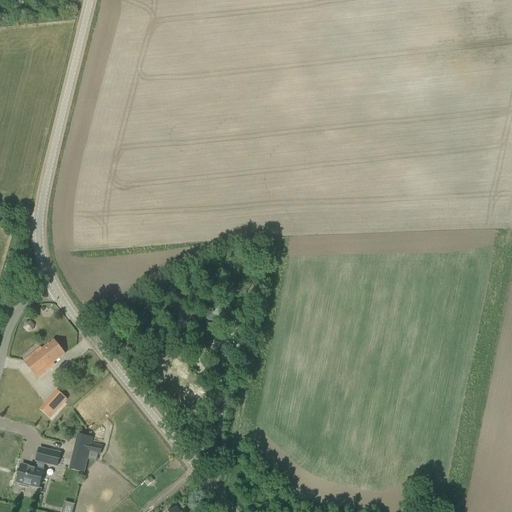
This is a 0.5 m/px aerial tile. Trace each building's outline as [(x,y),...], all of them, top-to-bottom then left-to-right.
[(205,322),(217,328),(221,319),(209,314),(205,322)] [(207,349),(217,328),(205,322),(195,344),(207,349)] [(65,354),(53,340),(42,349),(40,347),(23,361),(37,379),(55,365),(53,363),(65,354)] [(50,419),(67,399),(56,390),(39,409),(50,419)] [(102,446),(88,443),(87,451),(89,452),(87,459),(96,462),(98,454),(100,454),(102,446)] [(36,460),(37,461),(35,468),(21,465),(17,481),(20,482),(19,485),(27,487),(28,484),(39,487),(45,462),(57,465),(60,453),(39,448),(36,460)]
